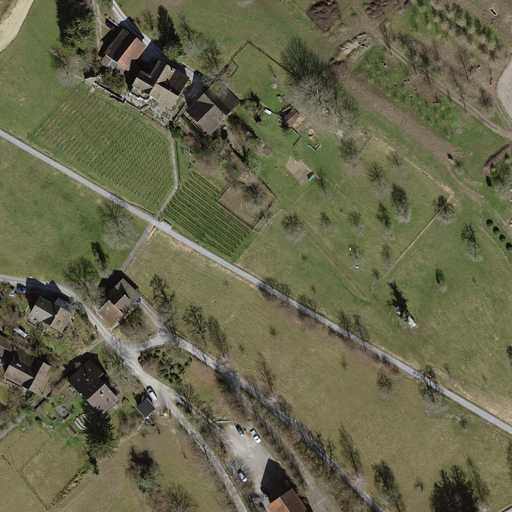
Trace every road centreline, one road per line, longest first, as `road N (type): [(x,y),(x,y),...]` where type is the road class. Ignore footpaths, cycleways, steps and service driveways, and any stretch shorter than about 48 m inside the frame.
road 1 (track): [(511,429),(0,132)]
road 2 (track): [(111,0),(159,50),(203,80),(171,123),(177,186),(94,308)]
road 3 (track): [(382,511),(293,425),(187,347),(161,341),(127,356)]
road 4 (unclassified): [(0,276),(76,297),(127,356)]
